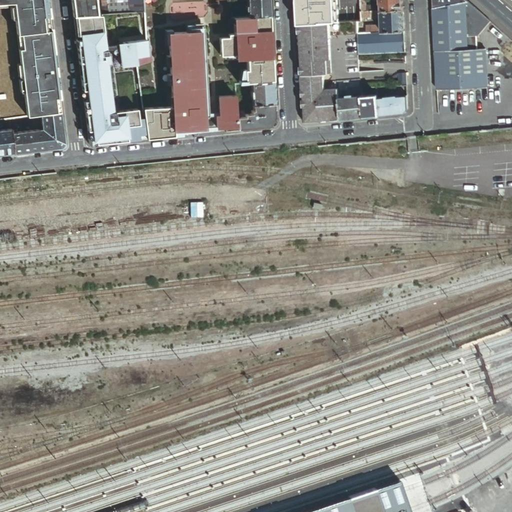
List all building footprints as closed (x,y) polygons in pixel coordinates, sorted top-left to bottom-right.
[(0,0),(0,121),(10,120),(26,118),(36,116),(39,116),(60,113),(45,0),(0,0)] [(94,0),(71,0),(73,16),(97,15),(94,0)] [(143,12),(143,0),(142,0),(128,0),(129,3),(129,13),(143,12)] [(144,0),(143,0),(143,12),(145,55),(135,57),(146,140),(174,137),(173,131),(224,128),(224,132),(237,130),(237,118),(236,113),(236,107),(235,85),(240,85),(251,83),(272,82),(269,16),(248,17),(240,18),(229,18),(228,0),(144,0)] [(240,18),(239,0),(228,0),(229,18),(240,18)] [(269,16),(267,0),(246,0),(247,6),(245,6),(245,11),(247,11),(248,17),(269,16)] [(296,0),(297,4),(297,12),(298,24),(321,23),(320,11),(320,0),(319,0),(296,0)] [(404,10),(403,0),(380,0),(381,3),(382,3),(381,10),(381,11),(404,10)] [(433,0),(434,9),(469,2),(467,0),(433,0)] [(492,21),(469,2),(434,9),(436,52),(437,52),(469,50),(468,37),(479,36),(492,21)] [(108,14),(129,13),(129,3),(107,4),(107,7),(108,14)] [(361,12),(361,9),(357,9),(320,11),(321,23),(331,22),(358,21),(361,21),(361,19),(361,12)] [(373,19),(382,18),(381,11),(381,10),(377,10),(373,11),(373,18),(373,19)] [(405,31),(404,10),(381,11),(382,18),(382,27),(382,32),(382,33),(405,32),(405,31)] [(373,18),(373,11),(371,11),(371,12),(367,12),(361,12),(361,19),(373,18)] [(145,55),(143,12),(129,13),(108,14),(103,15),(97,15),(73,16),(90,145),(146,140),(135,57),(145,55)] [(358,34),(358,21),(331,22),(332,38),(331,38),(332,73),(325,74),(326,90),(339,91),(338,83),(338,82),(346,82),(360,80),(361,80),(360,55),(359,55),(358,34)] [(332,38),(331,22),(321,23),(298,24),(305,123),(342,120),(340,98),(339,91),(326,90),(325,74),(332,73),(331,38),(332,38)] [(371,33),(371,27),(362,27),(362,22),(359,22),(359,33),(371,33)] [(406,53),(405,32),(382,33),(358,34),(359,55),(360,55),(406,53)] [(468,37),(469,50),(480,50),(479,36),(468,37)] [(488,88),(486,50),(480,50),(469,50),(437,52),(438,91),(488,88)] [(274,104),(272,82),(251,83),(252,92),(250,92),(251,98),(252,98),(253,106),(274,104)] [(346,87),(346,82),(338,82),(338,83),(339,83),(340,90),(346,89),(346,87)] [(235,85),(236,107),(241,107),(244,107),(244,101),(241,101),(240,85),(235,85)] [(364,97),(362,97),(364,117),(380,116),(378,98),(378,95),(364,97)] [(409,109),(408,96),(400,96),(399,95),(386,96),(386,97),(378,98),(380,116),(405,113),(409,109)] [(348,97),(340,98),(342,120),(364,117),(362,97),(362,96),(355,97),(355,96),(348,96),(348,97)] [(244,117),(237,118),(237,130),(272,127),(275,123),(274,104),(253,106),(253,111),(251,111),(251,114),(244,115),(244,117)] [(64,144),(60,113),(39,116),(41,130),(43,150),(60,148),(64,144)] [(37,125),(36,116),(26,118),(26,122),(28,121),(28,125),(37,125)] [(26,122),(26,118),(10,120),(11,130),(17,130),(16,122),(20,124),(25,123),(26,122)] [(0,121),(0,124),(7,123),(7,131),(10,130),(9,121),(0,121)] [(173,131),(174,137),(224,132),(224,128),(173,131)] [(7,131),(0,131),(0,155),(13,154),(11,134),(11,130),(10,130),(7,131)] [(13,154),(43,150),(41,130),(11,134),(13,154)] [(399,479),(300,511),(411,511),(410,509),(403,490),(399,479)]
